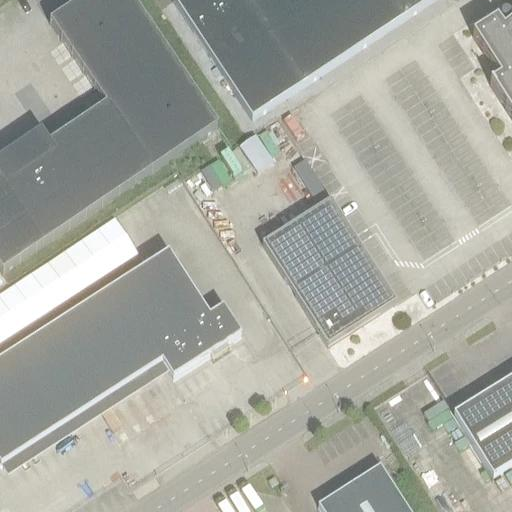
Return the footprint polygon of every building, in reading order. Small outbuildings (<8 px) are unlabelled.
[(0,274),(2,277),(217,130),(128,0),(87,0),(49,26),(105,109),(48,147),(40,136),(0,163),(0,274)] [(177,0),(172,4),(251,124),(438,0),(177,0)] [(511,26),(506,31),(503,34),(497,26),(496,24),(472,40),(499,82),(491,88),(491,87),(489,88),(511,124),(511,26)] [(294,171),(317,207),(328,200),(304,164),(294,171)] [(261,248),(327,350),(395,306),(331,206),(261,248)] [(0,470),(161,367),(172,384),(241,340),(222,312),(209,320),(168,257),(0,364),(0,470)] [(511,381),(453,418),(492,481),(511,468),(511,381)] [(317,510),(317,511),(405,511),(379,471),(317,510)]
